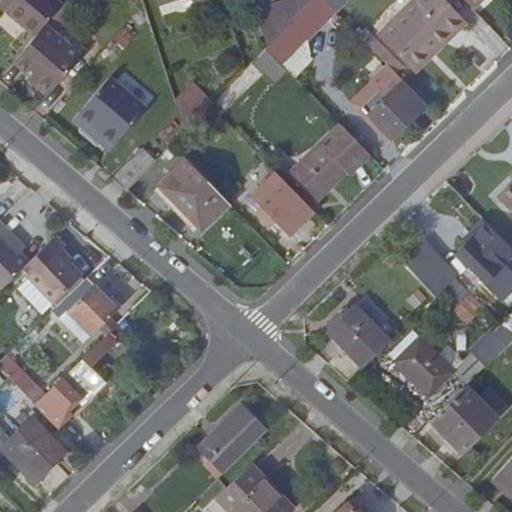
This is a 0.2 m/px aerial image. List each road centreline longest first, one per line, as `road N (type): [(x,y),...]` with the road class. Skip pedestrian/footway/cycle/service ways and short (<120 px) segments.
road 1 (residential): [(511,81),(245,339)]
road 2 (residential): [(0,129),(245,339)]
road 3 (residential): [(245,339),(446,511)]
road 4 (residential): [(245,339),(68,511)]
